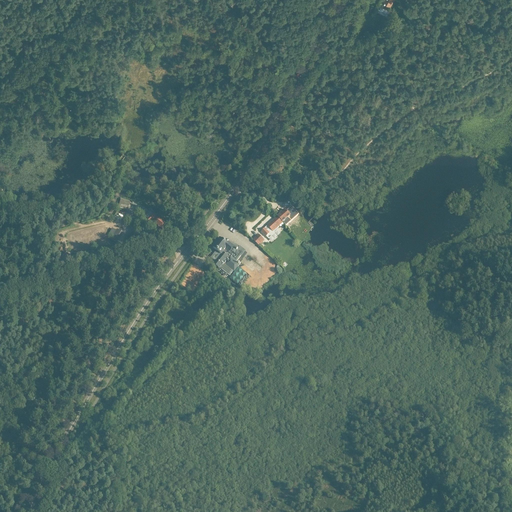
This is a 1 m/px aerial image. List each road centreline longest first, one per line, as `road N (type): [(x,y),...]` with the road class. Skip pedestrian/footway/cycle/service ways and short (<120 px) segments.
road 1 (secondary): [(29,511),(125,336),(186,250)]
road 2 (secondary): [(186,250),(243,175),(338,0)]
road 3 (track): [(143,254),(0,292)]
